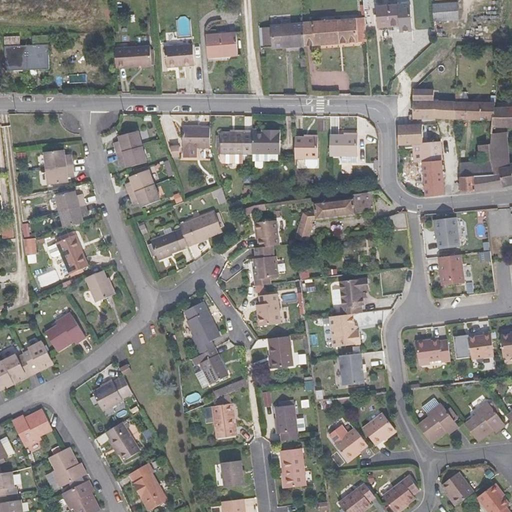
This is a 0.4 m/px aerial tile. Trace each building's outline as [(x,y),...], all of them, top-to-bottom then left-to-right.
[(433,4),(434,22),(459,20),(458,3),(433,4)] [(398,6),(377,7),(378,27),(400,26),(401,32),(413,31),(411,4),(398,6)] [(259,29),(268,28),(267,19),(258,20),(259,29)] [(304,46),(367,41),(365,19),(303,23),(304,46)] [(272,48),(304,46),(303,23),(271,26),(271,28),(268,28),(259,29),(261,48),(272,47),(272,48)] [(208,58),(239,55),(237,33),(206,36),(208,58)] [(5,37),(5,46),(6,71),(50,69),(49,45),(49,35),(33,36),(34,45),(20,46),(20,36),(5,37)] [(194,44),(166,47),(167,68),(195,65),(194,44)] [(126,48),(127,67),(152,66),(151,46),(126,48)] [(434,90),(412,89),(413,118),(434,118),(434,117),(455,118),(453,101),(433,102),(434,90)] [(455,101),(453,101),(455,118),(460,119),(492,121),(494,108),(496,102),(474,102),(455,101)] [(511,107),(494,108),(492,121),(492,127),(511,126),(511,107)] [(484,132),(491,133),(492,127),(492,121),(485,120),(484,132)] [(423,125),(398,126),(398,140),(398,144),(413,143),(422,143),(422,141),(423,125)] [(197,148),(211,148),(211,128),(202,128),(183,127),(183,147),(184,147),(184,157),(197,158),(197,148)] [(140,131),(143,143),(148,142),(146,130),(140,131)] [(253,133),(253,153),(259,153),(276,154),(281,154),(281,133),(280,133),(280,130),(269,130),(269,133),(264,133),(257,133),(253,133)] [(118,154),(143,147),(139,131),(120,137),(121,141),(115,143),(118,154)] [(241,154),(253,154),(253,153),(253,133),(253,131),(235,131),(235,133),(231,133),(221,133),(221,136),(218,136),(217,148),(221,148),(221,154),(224,154),(224,159),(225,161),(241,161),(241,154)] [(508,132),(491,134),(491,144),(489,144),(489,145),(491,161),(493,169),(510,166),(510,164),(508,132)] [(331,135),(331,156),(342,156),(358,156),(358,136),(344,136),(331,135)] [(296,138),(295,159),(319,159),(319,138),(305,138),(296,138)] [(439,142),(422,141),(422,143),(413,143),(414,147),(415,162),(423,161),(441,160),(439,142)] [(172,157),(180,157),(180,145),(172,145),(172,157)] [(481,162),(460,163),(460,177),(474,176),(494,174),(493,169),(491,161),(489,145),(479,146),(481,162)] [(147,163),(143,147),(118,154),(121,165),(127,163),(128,168),(147,163)] [(47,169),(73,166),(72,155),(65,156),(65,151),(45,153),(47,169)] [(445,195),(441,160),(423,161),(426,197),(445,195)] [(511,163),(510,164),(510,166),(493,169),(494,174),(474,176),(476,192),(503,187),(511,184),(511,163)] [(75,177),(73,166),(47,169),(49,185),(69,183),(68,178),(75,177)] [(130,194),(155,185),(149,170),(130,177),(132,182),(126,184),(130,194)] [(476,192),(474,176),(460,177),(460,193),(476,192)] [(161,200),(155,185),(130,194),(135,205),(140,203),(142,207),(161,200)] [(57,197),(61,212),(86,206),(83,195),(77,196),(76,192),(57,197)] [(375,212),(373,193),(354,195),(354,196),(354,198),(315,203),(316,212),(314,212),(304,213),(297,239),(308,242),(313,224),(311,224),(312,219),(317,218),(317,220),(357,215),(356,213),(375,212)] [(241,216),(243,220),(246,219),(247,216),(258,212),(268,211),(267,204),(256,206),(245,210),(241,216)] [(65,228),(84,223),(83,218),(89,217),(86,206),(61,212),(65,228)] [(182,230),(189,247),(197,244),(196,242),(209,237),(223,232),(216,212),(180,226),(182,230)] [(387,231),(409,229),(407,212),(400,212),(400,213),(387,217),(385,218),(387,231)] [(457,217),(435,220),(436,231),(437,231),(438,238),(440,249),(461,247),(457,217)] [(273,246),(280,245),(277,220),(255,223),(257,233),(258,233),(259,239),(260,247),(273,246)] [(15,239),(14,226),(4,227),(5,240),(15,239)] [(173,253),(189,247),(182,230),(152,241),(158,259),(173,253)] [(81,251),(75,236),(63,240),(62,238),(56,240),(47,244),(51,253),(52,254),(61,251),(70,274),(89,267),(82,250),(81,251)] [(26,254),(37,253),(35,237),(24,238),(26,254)] [(256,280),(271,278),(279,277),(277,256),(275,256),(273,246),(260,247),(256,248),(257,259),(255,259),(256,270),(255,270),(256,280)] [(465,283),(462,255),(439,257),(443,286),(465,283)] [(104,271),(87,278),(97,303),(114,295),(107,278),(104,271)] [(107,278),(114,295),(117,294),(110,277),(107,278)] [(368,278),(340,281),(343,307),(340,307),(341,315),(353,314),(362,313),(362,305),(364,305),(362,290),(369,289),(368,278)] [(261,310),(258,310),(260,327),(282,324),(277,294),(259,296),(261,305),(261,310)] [(193,336),(202,354),(215,348),(212,342),(221,337),(208,311),(188,321),(195,335),(193,336)] [(77,340),(79,343),(87,338),(71,313),(55,323),(57,325),(45,333),(58,352),(74,342),(77,340)] [(341,315),(330,316),(334,347),(361,344),(359,330),(358,330),(355,331),(355,326),(353,314),(341,315)] [(494,356),(491,332),(483,333),(483,336),(469,337),(472,359),(494,356)] [(511,334),(501,335),(503,355),(511,354),(511,334)] [(294,366),(290,336),(269,339),(271,355),(272,369),(294,366)] [(416,342),(419,362),(420,362),(423,364),(427,364),(429,361),(441,359),(442,362),(451,361),(448,340),(440,341),(440,340),(432,341),(427,342),(426,341),(416,342)] [(30,351),(24,354),(34,374),(48,367),(46,363),(53,360),(43,341),(29,349),(30,351)] [(202,354),(193,359),(196,366),(201,364),(204,371),(211,385),(229,376),(215,348),(202,354)] [(362,353),(341,356),(344,385),(365,383),(364,372),(363,364),(362,353)] [(17,355),(4,361),(15,384),(22,381),(20,377),(26,374),(28,378),(34,374),(24,354),(18,357),(17,355)] [(0,386),(6,384),(8,388),(15,384),(4,361),(0,363),(0,386)] [(120,368),(124,375),(131,371),(128,364),(120,368)] [(211,385),(204,371),(197,374),(204,388),(211,385)] [(113,380),(105,384),(106,386),(102,388),(93,393),(103,411),(124,400),(123,399),(133,393),(124,376),(113,381),(113,380)] [(232,382),(236,392),(248,387),(246,376),(232,382)] [(236,392),(232,382),(224,386),(228,395),(230,394),(236,392)] [(228,395),(224,386),(217,389),(221,398),(228,395)] [(232,413),(234,413),(233,403),(232,404),(230,394),(228,395),(221,398),(214,400),(215,406),(213,406),(218,439),(238,436),(236,425),(234,425),(232,413)] [(498,428),(500,431),(507,426),(489,402),(474,413),(476,416),(465,424),(479,443),(495,431),(498,428)] [(429,417),(418,426),(432,444),(448,432),(451,430),(453,432),(459,427),(455,421),(447,411),(441,403),(427,415),(429,417)] [(282,441),(299,439),(295,405),(276,407),(277,418),(279,435),(282,434),(282,441)] [(451,408),(447,411),(455,421),(458,418),(451,408)] [(22,420),(21,417),(12,422),(26,447),(42,439),(41,436),(53,430),(43,409),(26,418),(22,420)] [(384,440),(396,430),(383,413),(363,429),(376,446),(384,440)] [(335,444),(348,461),(360,452),(368,445),(356,428),(350,421),(333,435),(332,439),(336,443),(335,444)] [(141,451),(122,422),(106,432),(125,461),(141,451)] [(398,432),(396,430),(384,440),(385,441),(398,432)] [(87,474),(83,466),(81,468),(79,464),(70,447),(50,458),(56,470),(53,472),(61,488),(87,474)] [(284,473),(286,488),(307,486),(302,449),(284,451),(284,458),(282,458),(284,473)] [(360,452),(348,461),(349,462),(361,453),(360,452)] [(222,463),(226,488),(245,486),(242,460),(222,463)] [(149,463),(130,474),(135,483),(134,483),(141,497),(143,496),(152,510),(168,501),(152,474),(155,473),(149,463)] [(0,495),(17,493),(16,487),(15,487),(13,471),(0,473),(0,495)] [(448,493),(457,506),(474,493),(459,473),(442,485),(448,493)] [(394,511),(397,511),(408,504),(416,498),(414,495),(420,490),(410,477),(383,497),(394,511)] [(87,481),(85,478),(69,486),(71,489),(73,488),(87,481)] [(91,490),(93,488),(89,480),(87,481),(73,488),(71,489),(63,493),(71,510),(74,508),(76,511),(97,511),(101,510),(92,493),(91,490)] [(495,485),(504,497),(506,495),(497,483),(495,485)] [(345,511),(362,511),(364,511),(372,505),(369,502),(376,497),(365,484),(339,504),(345,511)] [(510,505),(504,497),(495,485),(478,498),(488,511),(510,511),(507,507),(510,505)] [(0,511),(23,511),(22,500),(18,500),(17,493),(0,495),(0,498),(2,510),(0,510),(0,511)] [(455,507),(457,506),(448,493),(446,495),(455,507)] [(150,511),(152,510),(143,496),(141,497),(150,511)] [(245,511),(244,499),(222,502),(223,511),(245,511)] [(328,502),(319,503),(320,511),(329,510),(328,502)]
